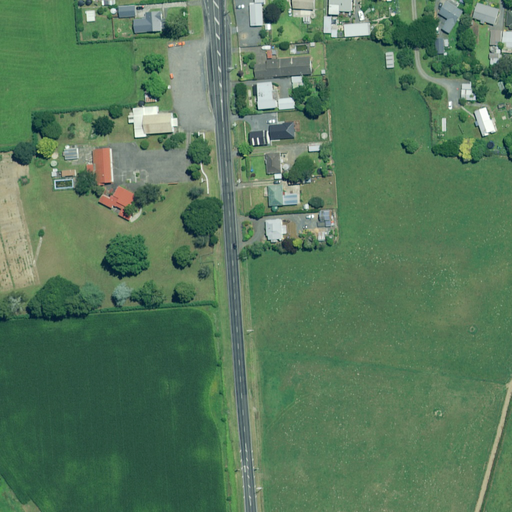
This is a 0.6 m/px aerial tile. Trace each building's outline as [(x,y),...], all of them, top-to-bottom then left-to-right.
[(255,0),(256,3),(251,4),(252,26),(253,26),(253,30),(263,29),(262,5),(265,5),(264,0),(255,0)] [(293,0),(293,8),(315,10),(315,0),(293,0)] [(331,0),(330,14),(340,15),(340,11),(351,12),(351,0),(331,0)] [(464,12),(447,1),(439,13),(449,19),(442,29),(450,34),(464,12)] [(482,20),(481,23),(484,24),(485,22),(495,25),(499,10),(479,3),(474,18),(482,20)] [(136,17),(135,6),(119,7),(120,18),(136,17)] [(148,17),(134,18),(135,34),(164,31),(161,10),(147,11),(148,17)] [(95,21),(95,11),(87,11),(88,21),(95,21)] [(369,35),(369,23),(345,25),(345,37),(369,35)] [(491,30),(490,45),(496,45),(496,53),(500,54),(502,31),(491,30)] [(511,31),(504,32),(503,53),(511,53),(511,31)] [(448,39),(432,39),(432,53),(444,54),(445,46),(448,46),(448,39)] [(309,53),(309,44),(293,45),(294,54),(309,53)] [(272,55),(277,54),(277,48),(267,49),(268,59),(272,58),(272,55)] [(312,74),(311,55),(274,58),(274,60),(259,62),(259,64),(255,64),(256,78),(312,74)] [(480,94),(481,78),(470,77),(470,84),(462,84),(462,100),(476,100),(477,94),(480,94)] [(272,83),(258,84),(259,89),(255,89),(255,95),(259,95),(260,109),(277,108),(277,101),(279,101),(278,90),(273,90),(272,83)] [(157,92),(146,92),(146,102),(157,102),(157,92)] [(295,108),(294,98),(280,99),(281,110),(295,108)] [(129,108),(131,136),(172,132),(170,111),(158,112),(157,106),(129,108)] [(491,120),(487,108),(476,112),(478,120),(475,121),(477,126),(480,125),(484,137),(497,132),(492,120),(491,120)] [(79,159),(78,150),(65,151),(66,160),(79,159)] [(89,180),(110,181),(110,169),(110,151),(90,150),(89,180)] [(276,179),(282,179),(282,154),(268,154),(268,174),(276,174),(276,179)] [(73,188),(73,179),(54,180),(55,189),(73,188)] [(96,198),(129,216),(138,198),(114,185),(109,195),(100,190),(96,198)] [(283,185),(266,186),(266,197),(270,196),(270,206),(299,204),(298,194),(284,195),(283,185)] [(321,211),(322,221),(327,221),(327,226),(331,226),(331,211),(321,211)] [(268,236),(273,236),(273,239),(272,239),(272,242),(277,242),(277,239),(283,239),(283,233),(288,233),(288,224),(283,224),(282,219),(267,221),(268,236)]
